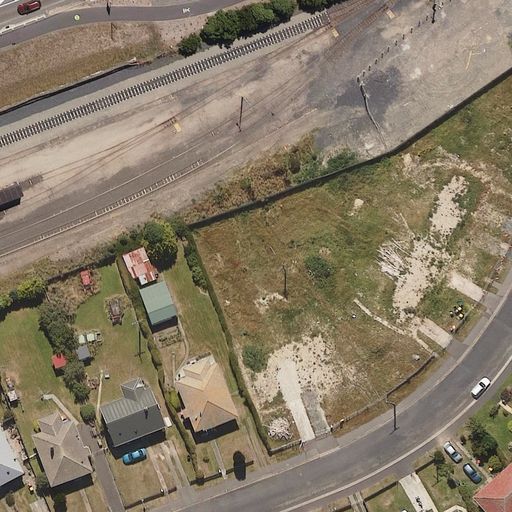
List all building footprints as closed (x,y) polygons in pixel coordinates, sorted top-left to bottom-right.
[(485,177),(450,158),(369,308),(405,327),(485,177)] [(154,279),(144,248),(122,255),(130,277),(137,275),(140,284),(154,279)] [(176,315),(163,282),(138,292),(151,325),(176,315)] [(275,302),(272,291),(251,296),(254,307),(275,302)] [(336,376),(317,328),(242,357),(261,406),(336,376)] [(237,417),(212,356),(170,373),(195,433),(237,417)] [(164,427),(144,377),(120,387),(125,397),(98,408),(114,447),(164,427)] [(73,424),(57,412),(36,420),(40,433),(31,436),(50,487),(91,472),(73,424)] [(0,485),(22,473),(0,431),(0,485)] [(511,511),(511,441),(511,442),(511,462),(474,494),(489,511),(511,511)]
